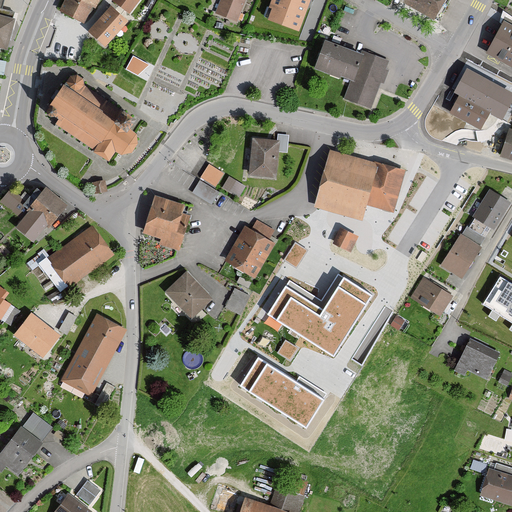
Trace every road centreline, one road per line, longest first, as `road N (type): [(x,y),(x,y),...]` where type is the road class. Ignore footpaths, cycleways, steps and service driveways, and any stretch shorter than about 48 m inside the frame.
road 1 (residential): [(399,124),(370,133),(240,107),(209,111),(132,192),(121,218)]
road 2 (residential): [(121,218),(133,331),(121,447)]
road 3 (tertiary): [(10,135),(48,0)]
road 4 (residential): [(121,447),(77,463),(16,511)]
road 5 (residential): [(455,316),(511,205)]
road 6 (residential): [(399,124),(423,145),(511,170)]
